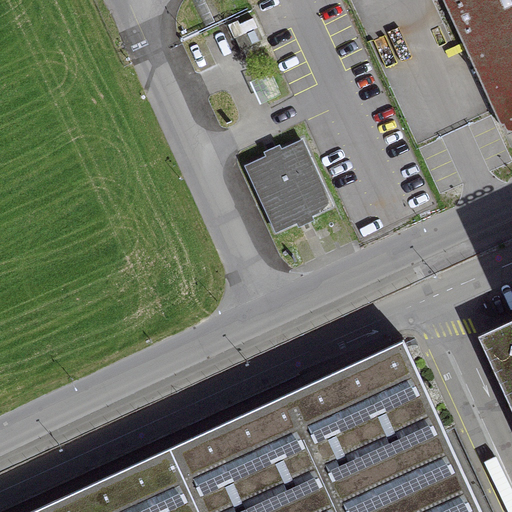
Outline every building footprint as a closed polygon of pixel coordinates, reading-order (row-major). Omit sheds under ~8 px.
[(511,0),(440,0),(498,126),(511,119),(511,0)] [(242,35),(233,38),(239,50),(260,40),(251,19),(237,25),(242,35)] [(278,95),(268,73),(256,79),(266,101),(278,95)] [(244,167),(274,231),(329,206),(300,141),(244,167)] [(511,319),(476,336),(511,414),(511,319)] [(480,511),(401,339),(21,511),(480,511)]
